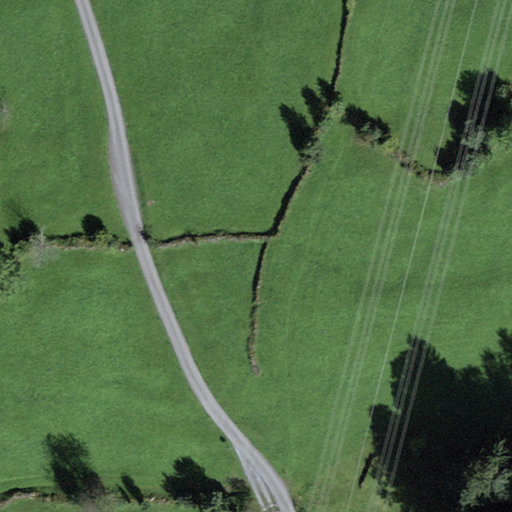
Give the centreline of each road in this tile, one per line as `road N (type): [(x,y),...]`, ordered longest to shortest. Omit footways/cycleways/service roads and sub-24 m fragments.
road 1 (unclassified): [(236,437),(194,380),(143,256),(116,116),(80,0)]
road 2 (track): [(0,488),(60,481),(207,492),(257,480)]
